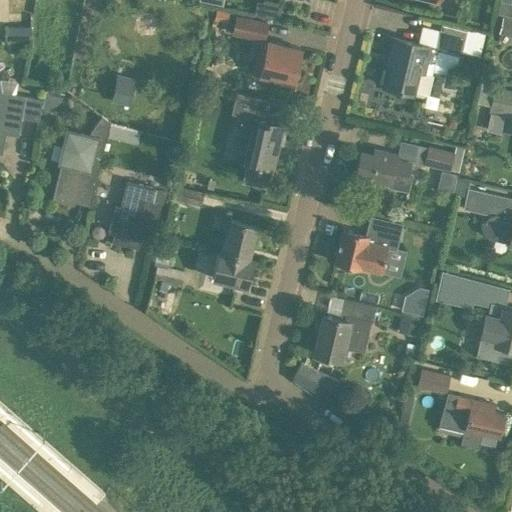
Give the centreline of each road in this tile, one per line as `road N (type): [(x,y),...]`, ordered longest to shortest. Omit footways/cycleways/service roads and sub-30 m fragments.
road 1 (residential): [(273,387),(270,357),(356,0)]
road 2 (residential): [(273,387),(229,387),(0,229)]
road 3 (residential): [(466,511),(273,387)]
